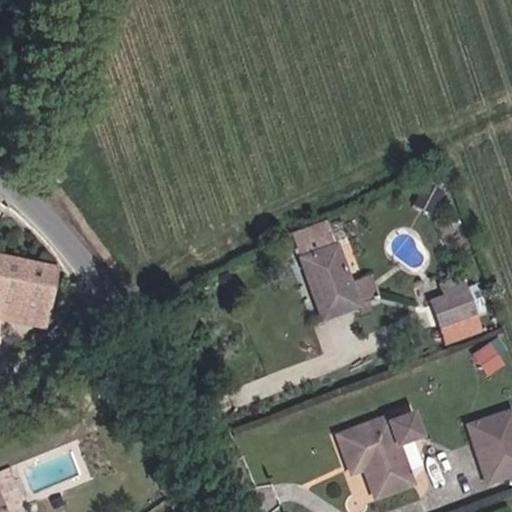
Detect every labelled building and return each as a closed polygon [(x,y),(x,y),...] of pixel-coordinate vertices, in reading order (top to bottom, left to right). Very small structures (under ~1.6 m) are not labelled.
[(316,318),(347,307),(334,269),(356,261),(349,241),(321,251),(314,234),(288,245),(316,318)] [(0,323),(49,334),(67,267),(0,254),(0,323)] [(353,279),(361,303),(379,298),(371,273),(353,279)] [(433,328),(469,316),(456,278),(431,286),(437,303),(424,308),(433,328)] [(487,375),(505,363),(491,341),(472,353),(487,375)] [(367,496),(405,484),(382,419),(328,436),(338,461),(352,456),(357,469),(367,496)] [(485,495),(511,485),(511,433),(508,423),(466,439),(485,495)] [(338,461),(343,473),(357,469),(352,456),(338,461)] [(0,511),(9,511),(0,484),(0,511)]
